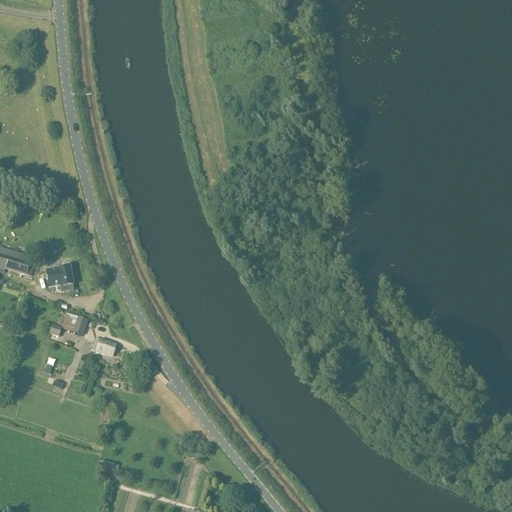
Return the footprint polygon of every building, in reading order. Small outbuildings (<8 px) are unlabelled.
[(33,265),(8,258),(0,255),(0,273),(3,275),(5,270),(30,277),(33,265)] [(48,273),(45,273),(48,290),(56,289),(56,292),(61,293),(73,291),(72,286),(73,286),(69,268),(57,271),(48,273)] [(82,337),(87,321),(66,314),(61,329),(82,337)] [(48,334),(58,338),(61,329),(51,326),(48,334)] [(95,339),(93,346),(90,345),(89,349),(92,349),(91,351),(95,353),(104,356),(105,354),(112,356),(116,346),(95,339)] [(54,380),(52,386),(62,389),(64,383),(54,380)] [(113,472),(115,465),(100,462),(99,470),(113,472)]
